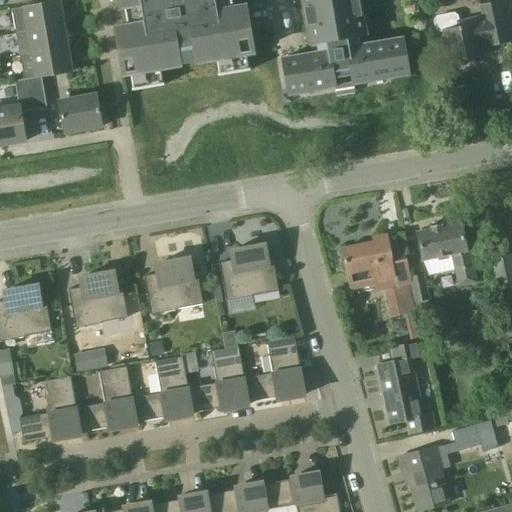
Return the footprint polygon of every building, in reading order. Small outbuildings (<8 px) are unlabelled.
[(120,0),(122,9),(124,8),(128,27),(115,29),(123,76),(180,66),(179,64),(196,61),(196,64),(253,54),(245,7),(233,9),(231,0),(120,0)] [(366,35),(359,0),(301,0),(309,45),(315,44),(317,53),(282,59),(288,96),(335,88),(333,80),(352,77),(353,85),(408,76),(402,39),(361,46),(359,36),(366,35)] [(24,8),(12,10),(16,34),(63,26),(62,21),(62,16),(59,2),(24,8)] [(443,32),(450,64),(482,58),(480,46),(488,45),(489,48),(507,44),(499,2),(480,6),(483,18),(459,23),(457,16),(453,14),(436,17),(433,22),(435,31),(439,33),(443,32)] [(63,26),(16,34),(20,57),(26,56),(32,54),(49,51),(67,48),(66,43),(66,39),(63,26)] [(26,56),(20,57),(22,68),(24,80),(28,79),(41,77),(56,75),(71,72),(70,66),(70,64),(68,55),(67,48),(49,51),(32,54),(26,56)] [(41,77),(28,79),(34,112),(47,109),(41,77)] [(28,79),(15,82),(19,106),(0,109),(0,146),(25,142),(20,114),(34,112),(28,79)] [(96,96),(59,103),(65,133),(102,126),(96,96)] [(454,271),(458,289),(478,284),(463,222),(430,229),(430,230),(415,233),(421,262),(423,262),(429,277),(454,271)] [(391,259),(386,237),(372,240),(373,244),(342,250),(351,291),(374,286),(375,291),(410,284),(405,256),(391,259)] [(219,263),(226,301),(252,297),(252,294),(278,289),(274,265),(269,266),(265,245),(230,251),(232,261),(219,263)] [(511,252),(493,256),(499,285),(511,282),(511,252)] [(144,276),(151,315),(177,310),(176,307),(202,302),(198,279),(193,280),(190,258),(155,264),(156,274),(144,276)] [(68,290),(75,328),(101,324),(101,321),(127,316),(123,292),(118,293),(114,272),(79,278),(81,287),(68,290)] [(410,277),(415,303),(430,300),(424,275),(410,277)] [(0,301),(0,341),(25,337),(25,334),(51,330),(47,306),(42,307),(38,285),(3,291),(5,301),(0,301)] [(511,321),(503,324),(507,339),(511,337),(511,321)] [(305,396),(295,338),(267,342),(273,374),(244,379),(248,404),(249,404),(275,399),(276,402),(305,396)] [(407,421),(409,434),(434,429),(431,414),(422,416),(410,359),(419,358),(416,344),(391,349),(394,362),(377,366),(390,424),(407,421)] [(244,379),(239,348),(211,352),(217,384),(189,389),(188,389),(192,414),(193,414),(219,409),(220,411),(249,406),(249,404),(248,404),(244,379)] [(74,355),(77,373),(104,369),(100,350),(74,355)] [(189,389),(183,357),(155,362),(161,394),(133,399),(132,399),(136,424),(137,424),(164,419),(165,421),(193,416),(193,414),(192,414),(188,389),(189,389)] [(55,377),(72,376),(71,359),(54,360),(55,377)] [(133,399),(127,367),(100,372),(105,404),(77,409),(76,409),(80,434),(81,433),(108,429),(108,431),(137,426),(137,424),(136,424),(132,399),(133,399)] [(77,409),(71,377),(44,382),(49,414),(19,419),(24,444),(52,439),(52,441),(81,436),(81,433),(80,434),(76,409),(77,409)] [(475,448),(511,446),(511,420),(474,422),(475,448)] [(407,474),(416,511),(421,511),(450,505),(439,465),(443,464),(439,449),(397,459),(402,475),(407,474)] [(266,510),(267,510),(296,505),(296,511),(339,511),(336,494),(322,497),(318,473),(290,478),(291,481),(263,486),(262,486),(266,510)] [(209,511),(267,511),(267,510),(266,510),(262,486),(263,486),(262,483),(235,488),(235,491),(207,496),(206,496),(209,511)] [(151,511),(209,511),(206,496),(207,496),(206,493),(179,498),(179,501),(151,506),(150,506),(151,511)] [(151,511),(150,506),(151,506),(150,503),(123,508),(123,511),(116,511),(151,511)]
